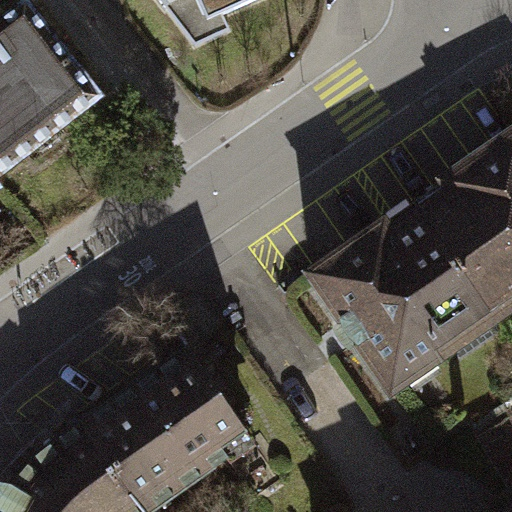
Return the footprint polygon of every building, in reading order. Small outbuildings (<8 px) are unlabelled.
[(151,0),(193,52),(231,38),(230,20),(263,6),(275,0),(151,0)] [(0,174),(100,99),(28,4),(0,25),(0,174)] [(496,319),(511,308),(511,136),(415,203),(496,319)] [(312,275),(393,391),(496,319),(415,203),(312,275)] [(219,448),(244,430),(188,350),(81,424),(142,511),(148,511),(226,458),(219,448)] [(142,511),(81,424),(32,459),(0,500),(0,511),(142,511)]
